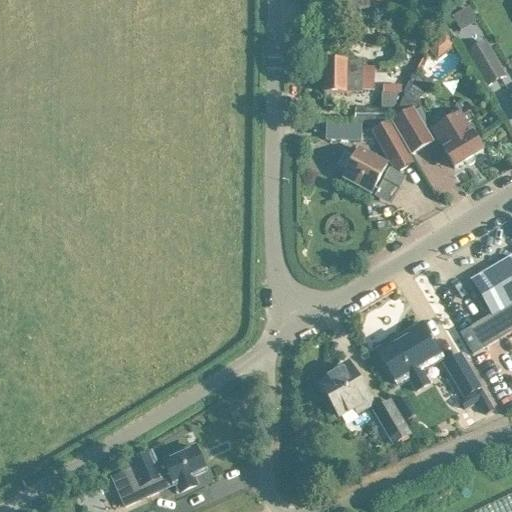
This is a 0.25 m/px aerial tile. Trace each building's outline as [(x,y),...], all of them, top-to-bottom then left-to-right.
[(325,0),(326,9),(346,10),(346,9),(369,9),(369,0),(325,0)] [(413,20),(414,3),(389,3),(389,19),(413,20)] [(428,49),(437,61),(455,48),(442,30),(431,41),(428,49)] [(408,38),(408,40),(420,40),(420,31),(408,31),(408,38)] [(484,42),(468,53),(488,86),(505,76),(484,42)] [(387,67),(378,67),(378,55),(368,54),(367,81),(387,82),(387,67)] [(344,94),(348,94),(364,93),(363,63),(325,62),(324,94),(344,94)] [(391,127),(391,126),(389,122),(399,93),(402,93),(402,84),(383,85),(382,109),(355,109),(355,122),(372,123),(374,126),(383,127),(391,127)] [(414,108),(413,109),(404,95),(392,121),(392,122),(411,155),(434,142),(414,108)] [(472,127),(469,127),(462,113),(431,129),(440,147),(441,147),(445,153),(455,170),(483,153),(472,134),(475,132),(472,127)] [(326,124),(326,142),(360,143),(361,124),(326,124)] [(413,165),(408,155),(391,126),(391,127),(383,127),(372,134),(396,175),(413,165)] [(360,151),(355,159),(344,153),(337,167),(347,173),(343,181),(371,196),(388,166),(360,151)] [(473,356),(511,332),(511,258),(472,282),(483,299),(493,316),(460,335),(473,356)] [(398,386),(411,379),(418,391),(430,384),(423,372),(443,361),(433,344),(434,344),(432,340),(431,341),(424,329),(395,347),(393,343),(377,352),(398,386)] [(445,365),(454,381),(464,398),(480,389),(460,356),(445,365)] [(351,367),(320,385),(339,418),(354,409),(357,414),(373,405),(351,367)] [(481,391),(460,403),(465,411),(478,403),(481,408),(486,416),(493,412),(481,391)] [(374,413),(384,428),(394,445),(409,436),(390,403),(374,413)] [(132,471),(112,480),(125,509),(159,494),(154,482),(162,478),(162,477),(169,474),(175,486),(176,485),(180,494),(196,487),(196,485),(193,486),(190,479),(206,472),(195,449),(164,463),(157,467),(151,454),(129,464),(132,471)] [(302,473),(295,486),(314,497),(321,483),(302,473)]
